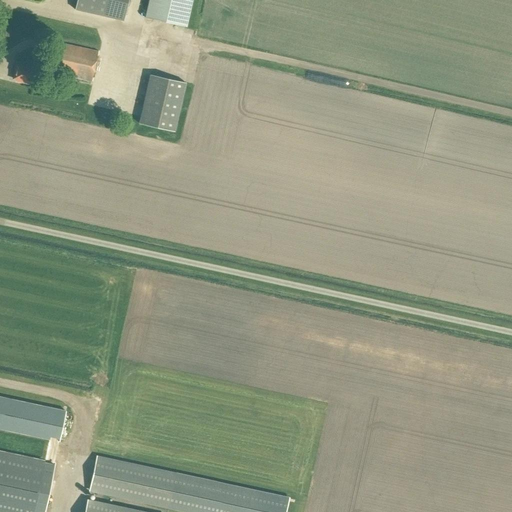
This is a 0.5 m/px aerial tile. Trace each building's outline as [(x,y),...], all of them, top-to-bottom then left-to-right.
[(128,0),(76,0),(74,10),(123,21),(128,0)] [(149,0),(145,18),(186,27),(192,0),(149,0)] [(74,78),(92,82),(99,50),(57,42),(54,58),(77,62),(74,78)] [(18,62),(13,77),(22,80),(21,84),(36,87),(42,65),(25,61),(24,64),(18,62)] [(150,75),(139,124),(174,132),(185,83),(150,75)] [(108,401),(98,450),(175,466),(194,389),(59,358),(53,390),(108,401)] [(0,428),(59,442),(65,411),(0,397),(0,428)] [(43,511),(54,465),(0,452),(0,511),(43,511)] [(287,511),(290,499),(97,457),(90,489),(195,511),(287,511)] [(146,511),(87,499),(84,511),(146,511)]
